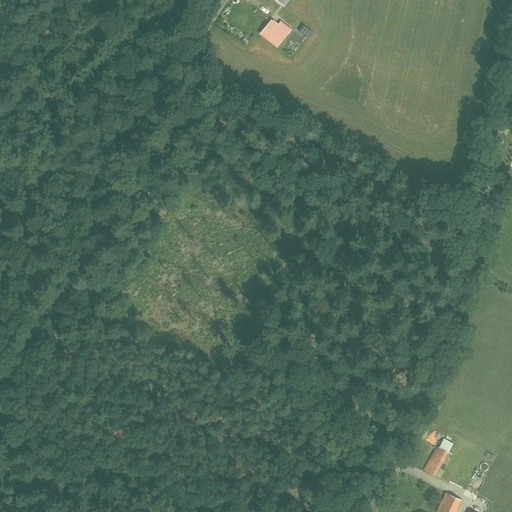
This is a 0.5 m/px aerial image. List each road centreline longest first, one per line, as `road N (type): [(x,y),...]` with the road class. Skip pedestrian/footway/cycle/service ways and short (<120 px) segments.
road 1 (track): [(202,0),(188,37),(186,91),(170,125),(0,380)]
road 2 (unclassified): [(361,511),(456,297),(506,122)]
road 3 (track): [(0,434),(267,511)]
